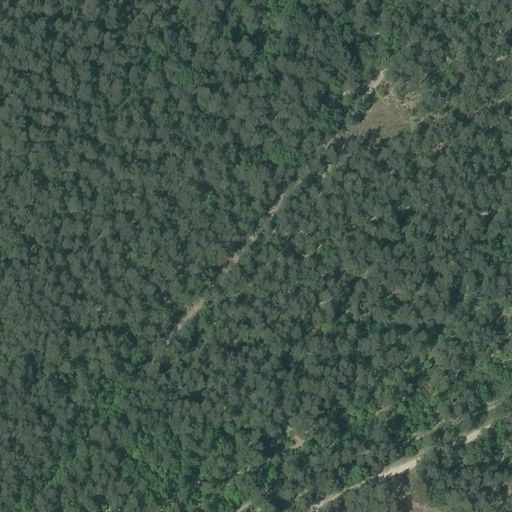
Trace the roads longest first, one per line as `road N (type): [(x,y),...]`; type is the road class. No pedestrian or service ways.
road 1 (unknown): [(434,0),(145,356)]
road 2 (track): [(307,511),(511,415)]
road 3 (unknown): [(0,231),(145,356)]
